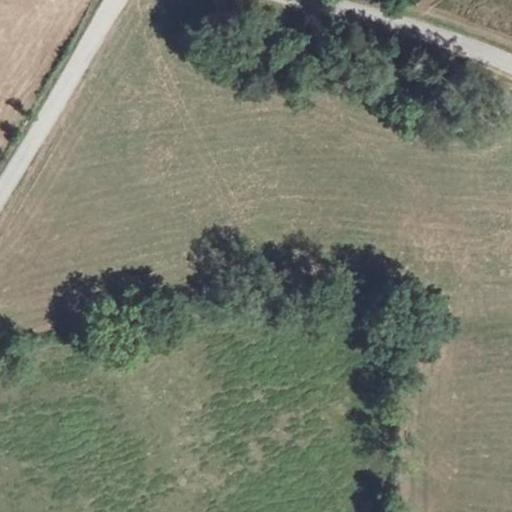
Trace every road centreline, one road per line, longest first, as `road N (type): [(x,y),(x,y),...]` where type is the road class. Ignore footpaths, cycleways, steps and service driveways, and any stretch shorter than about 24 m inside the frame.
road 1 (tertiary): [(115,0),(0,194)]
road 2 (tertiary): [(307,0),(511,65)]
